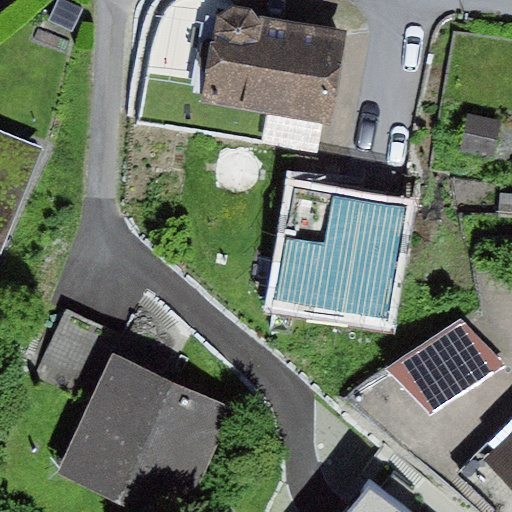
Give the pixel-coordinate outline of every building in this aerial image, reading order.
[(353,33),(226,8),(208,99),(336,124),(353,33)] [(48,141),(0,119),(0,248),(6,251),(48,141)] [(413,208),(299,187),(280,294),(393,315),(413,208)] [(406,335),(433,392),(511,354),(511,351),(486,297),(406,335)] [(194,511),(242,412),(119,354),(68,463),(171,511),(194,511)] [(511,430),(481,459),(511,493),(511,430)] [(398,511),(368,489),(350,511),(398,511)]
